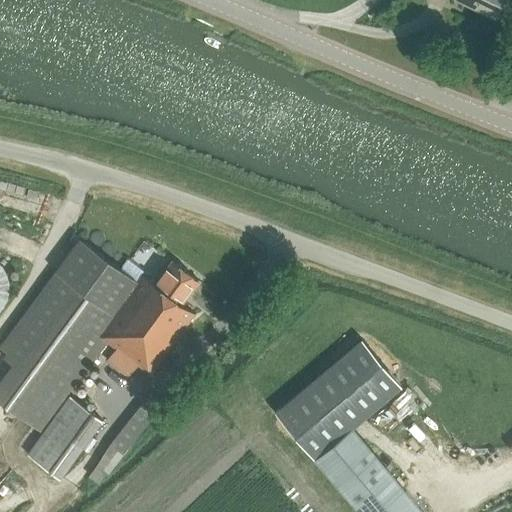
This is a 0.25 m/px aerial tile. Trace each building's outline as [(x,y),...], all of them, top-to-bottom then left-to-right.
[(501,0),(461,0),(494,15),(501,0)] [(138,281),(79,238),(0,346),(6,351),(2,357),(11,363),(0,378),(0,401),(41,432),(107,340),(116,347),(106,360),(129,376),(138,364),(151,372),(194,312),(182,303),(199,281),(172,261),(156,283),(143,274),(138,281)] [(0,310),(3,307),(7,300),(10,292),(10,283),(7,274),(3,266),(0,263),(0,310)] [(362,339),(275,412),(315,460),(402,386),(362,339)] [(69,395),(27,454),(61,478),(103,419),(69,395)] [(423,511),(365,443),(327,474),(359,511),(423,511)]
